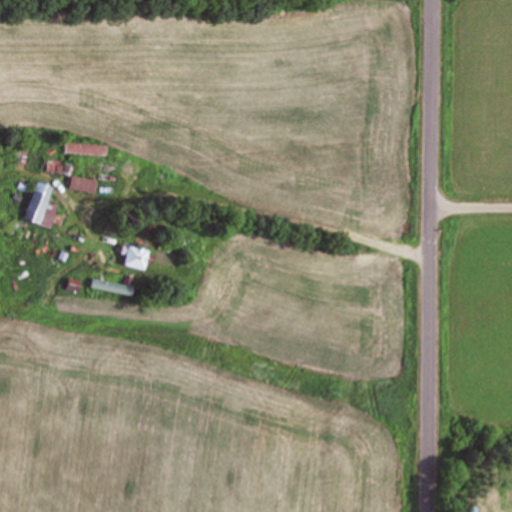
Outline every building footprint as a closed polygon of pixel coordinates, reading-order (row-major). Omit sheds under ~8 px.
[(14,163),(28,163),(28,138),(14,138),(14,163)] [(91,176),(68,179),(70,190),(93,187),(91,176)] [(52,203),(43,200),(47,185),(30,180),(19,221),(46,227),(52,203)] [(111,263),(136,269),(141,250),(116,243),(111,263)] [(87,286),(127,294),(129,285),(88,277),(87,286)]
